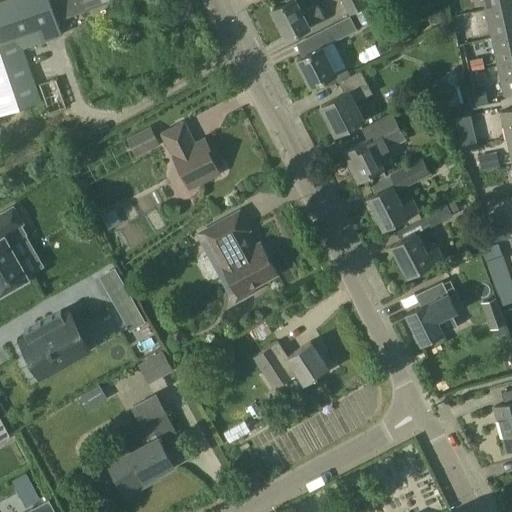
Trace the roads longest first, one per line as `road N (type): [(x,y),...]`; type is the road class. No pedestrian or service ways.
road 1 (tertiary): [(413,407),(287,139),(211,0)]
road 2 (unclassified): [(245,511),(379,439)]
